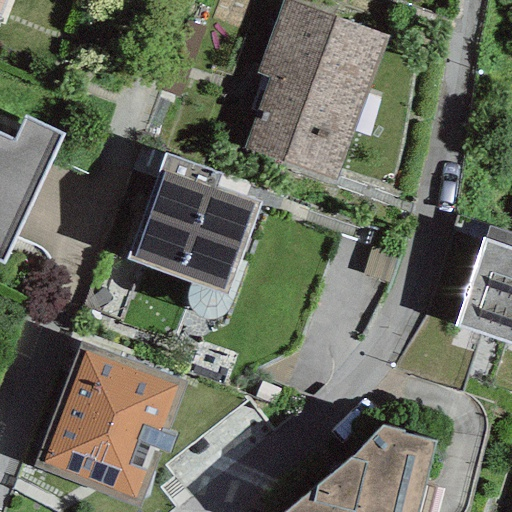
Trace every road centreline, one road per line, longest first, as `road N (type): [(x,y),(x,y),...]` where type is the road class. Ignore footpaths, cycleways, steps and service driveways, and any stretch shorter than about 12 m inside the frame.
road 1 (residential): [(167,511),(303,381),(369,302),(459,0)]
road 2 (residential): [(0,355),(45,178)]
